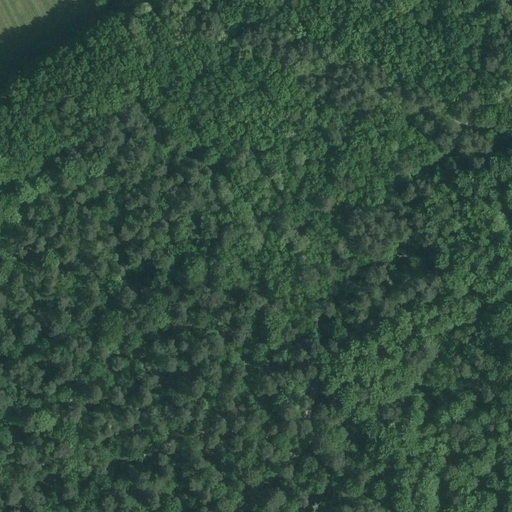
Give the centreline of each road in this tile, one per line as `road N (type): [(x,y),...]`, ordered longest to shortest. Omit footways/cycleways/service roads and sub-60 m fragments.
road 1 (track): [(511,64),(355,138),(286,190),(210,199),(91,256),(0,250)]
road 2 (track): [(93,511),(192,505),(264,473),(302,430),(320,371),(339,343),(444,287),(511,215)]
